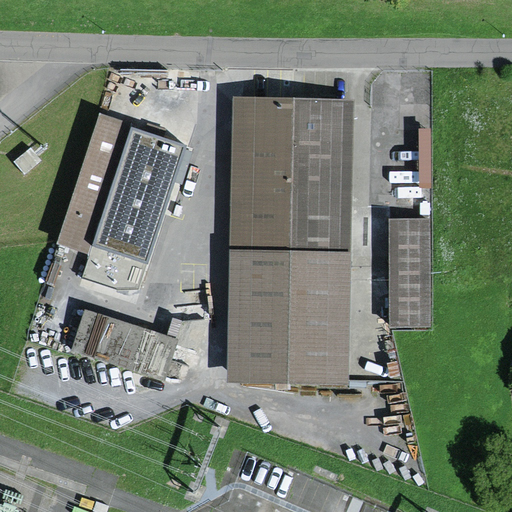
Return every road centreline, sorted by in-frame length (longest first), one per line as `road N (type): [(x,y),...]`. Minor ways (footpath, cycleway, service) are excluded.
road 1 (unknown): [(194,51),(195,378),(225,405),(366,445)]
road 2 (residential): [(0,46),(511,53)]
